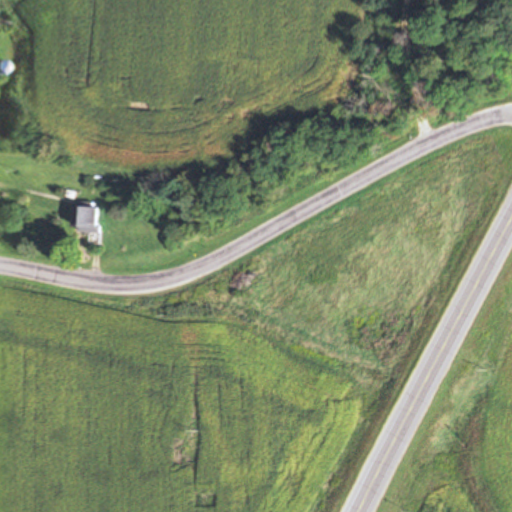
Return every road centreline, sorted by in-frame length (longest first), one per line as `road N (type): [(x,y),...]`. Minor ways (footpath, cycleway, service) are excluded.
road 1 (residential): [(511,114),(431,139),(182,267),(125,281),(0,262)]
road 2 (primary): [(359,511),(511,221)]
